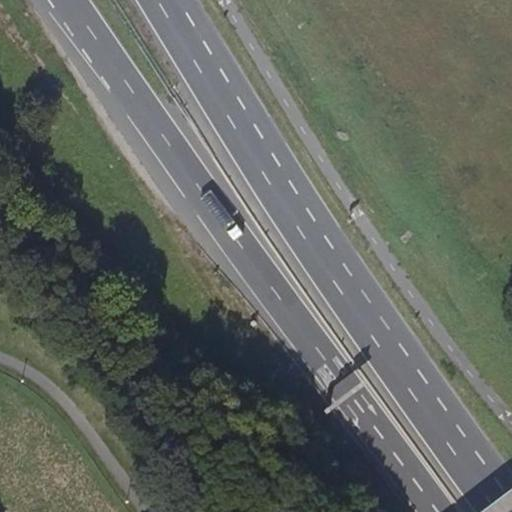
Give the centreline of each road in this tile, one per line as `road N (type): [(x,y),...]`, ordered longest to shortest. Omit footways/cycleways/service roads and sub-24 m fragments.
road 1 (primary): [(70,0),(435,511)]
road 2 (primary): [(502,511),(296,217),(159,0)]
